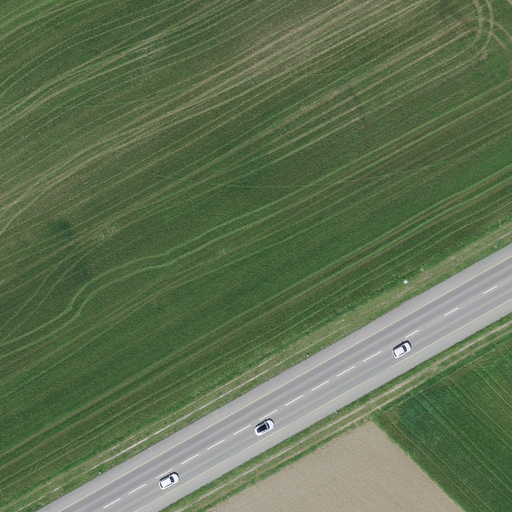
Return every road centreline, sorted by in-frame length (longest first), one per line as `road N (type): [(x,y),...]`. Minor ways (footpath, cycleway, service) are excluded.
road 1 (track): [(511,223),(3,511)]
road 2 (primary): [(95,511),(511,276)]
road 3 (track): [(190,511),(511,327)]
